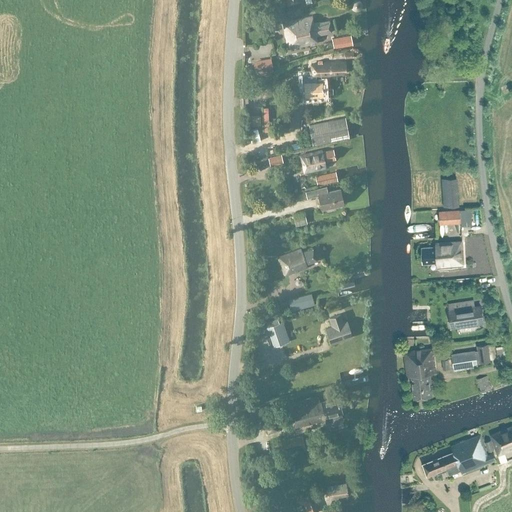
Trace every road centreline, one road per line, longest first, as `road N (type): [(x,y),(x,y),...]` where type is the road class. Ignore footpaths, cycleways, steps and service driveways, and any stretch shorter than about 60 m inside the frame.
road 1 (tertiary): [(240,511),(231,394),(241,274),(223,114),(234,0)]
road 2 (unclassified): [(511,314),(493,268),(479,177),(479,79),(497,0)]
